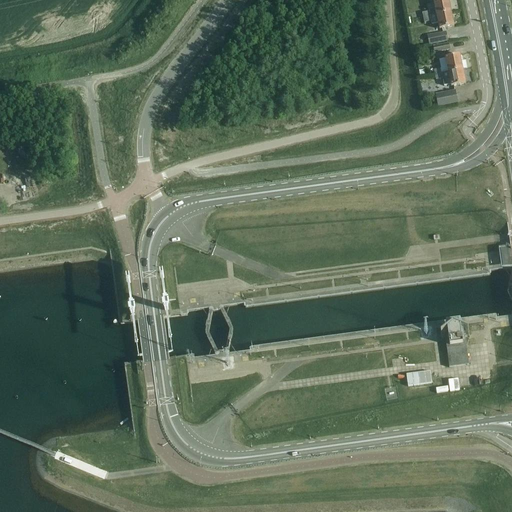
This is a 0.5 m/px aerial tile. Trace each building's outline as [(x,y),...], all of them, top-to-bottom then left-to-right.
[(423,19),(451,13),(448,0),(439,0),(433,1),(436,16),(430,17),(429,12),(422,14),(423,19)] [(451,13),(423,19),(424,23),(431,22),(431,25),(438,24),(439,30),(454,27),(451,13)] [(445,33),(428,36),(429,45),(447,42),(445,33)] [(434,53),(449,50),(448,44),(433,47),(434,53)] [(448,73),(462,70),(459,56),(445,58),(448,73)] [(444,87),(450,85),(451,87),(465,84),(462,70),(448,73),(442,74),(434,76),(435,80),(442,79),(444,87)] [(438,108),(458,104),(455,91),(435,95),(438,108)] [(429,332),(440,330),(439,322),(428,324),(429,332)] [(454,330),(445,336),(441,340),(445,338),(449,368),(469,366),(466,348),(468,340),(465,339),(465,335),(468,337),(469,336),(454,330)]
